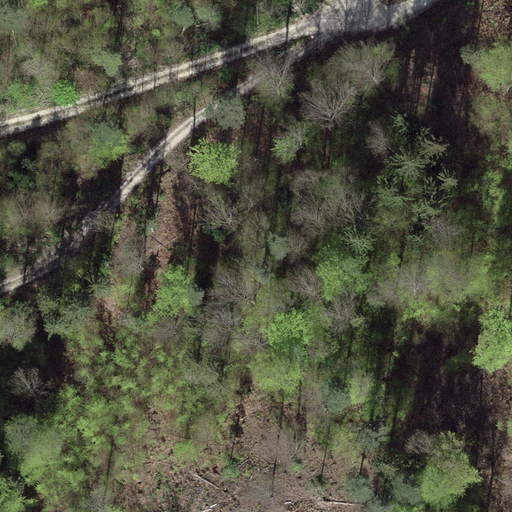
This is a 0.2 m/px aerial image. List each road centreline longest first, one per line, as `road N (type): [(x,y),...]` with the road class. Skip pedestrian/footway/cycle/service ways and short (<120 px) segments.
road 1 (track): [(358,8),(186,127),(72,248),(0,287)]
road 2 (track): [(358,8),(0,127)]
